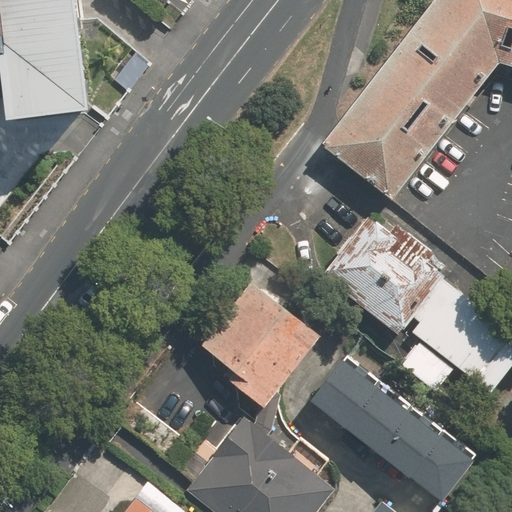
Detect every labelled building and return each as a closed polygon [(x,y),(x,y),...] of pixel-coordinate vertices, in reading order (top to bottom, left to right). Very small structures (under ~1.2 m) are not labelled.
[(0,0),(0,73),(5,112),(87,102),(73,0),(0,0)] [(497,63),(511,67),(511,0),(434,0),(321,143),(390,198),(497,63)] [(411,314),(445,273),(370,211),(320,272),(394,334),(411,314)] [(511,329),(446,274),(412,315),(419,321),(412,329),(422,338),(402,362),(436,390),(458,364),(492,393),(511,368),(511,329)] [(321,334),(253,278),(201,342),(237,371),(231,378),(264,404),(321,334)] [(347,353),(311,399),(442,499),(478,453),(347,353)] [(221,448),(205,434),(194,447),(140,400),(121,422),(193,484),(188,489),(216,511),(312,511),(334,486),(248,416),(221,448)] [(179,511),(174,508),(177,504),(149,481),(123,511),(179,511)] [(397,511),(380,499),(370,511),(397,511)]
